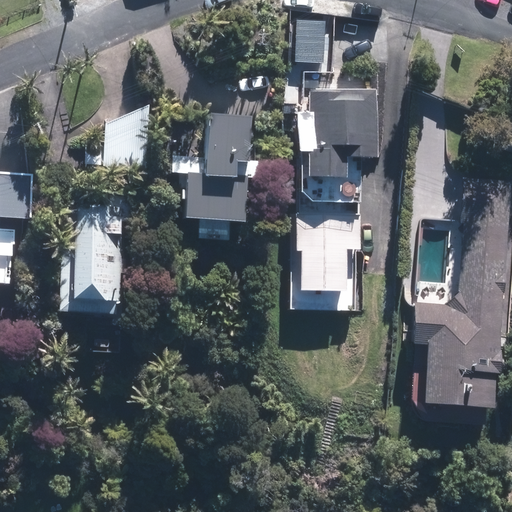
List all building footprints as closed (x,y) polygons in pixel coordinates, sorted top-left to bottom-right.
[(347,291),(347,250),(362,251),(362,202),(360,202),(360,157),(377,157),(378,90),(309,89),(309,112),(299,112),(298,151),(302,151),(301,213),(297,213),(297,251),(300,251),(299,290),(347,291)] [(272,90),(241,92),(242,108),(273,106),(272,90)] [(84,162),(141,166),(143,132),(144,132),(147,101),(102,119),(100,143),(85,142),(84,162)] [(243,112),(201,108),(197,154),(168,151),(166,169),(180,170),(176,213),(192,214),(190,234),(220,237),(223,216),(234,217),(238,173),(249,173),(250,158),(240,157),(243,112)] [(0,170),(0,212),(21,215),(26,173),(0,170)] [(493,371),(508,179),(460,176),(456,220),(461,221),(455,291),(442,303),(410,300),(407,339),(419,341),(415,398),(487,404),(489,370),(493,371)] [(61,203),(50,307),(104,312),(106,295),(109,295),(114,251),(119,252),(121,236),(116,236),(118,218),(136,220),(138,203),(123,202),(123,196),(106,194),(106,204),(70,200),(70,204),(61,203)] [(0,251),(5,252),(6,240),(9,241),(9,227),(0,226),(0,251)]
